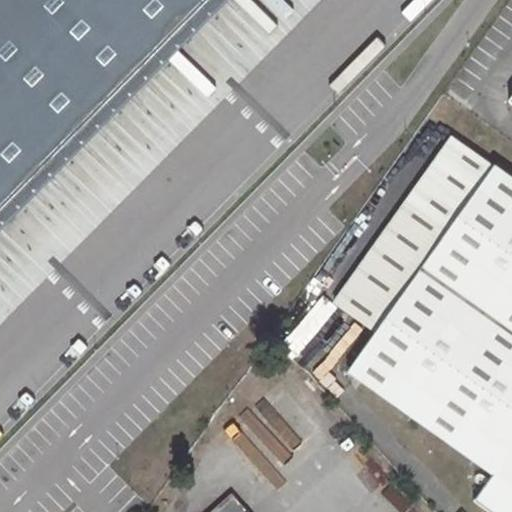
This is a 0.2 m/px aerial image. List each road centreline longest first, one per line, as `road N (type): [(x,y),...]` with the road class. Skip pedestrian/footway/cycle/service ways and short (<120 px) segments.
road 1 (unknown): [(57,489),(388,155),(509,0)]
road 2 (unknown): [(0,418),(425,0)]
road 3 (unknown): [(342,511),(317,488),(225,464)]
